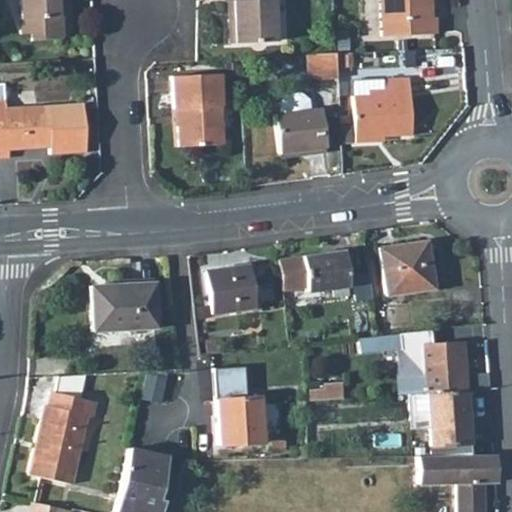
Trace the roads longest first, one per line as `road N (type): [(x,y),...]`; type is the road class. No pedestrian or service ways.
road 1 (tertiary): [(450,187),(403,200),(128,234)]
road 2 (tertiary): [(511,486),(496,222)]
road 3 (residential): [(138,8),(121,52),(128,234)]
road 4 (residential): [(0,395),(4,240)]
road 5 (tertiary): [(489,141),(481,0)]
road 6 (tertiary): [(128,234),(4,240)]
